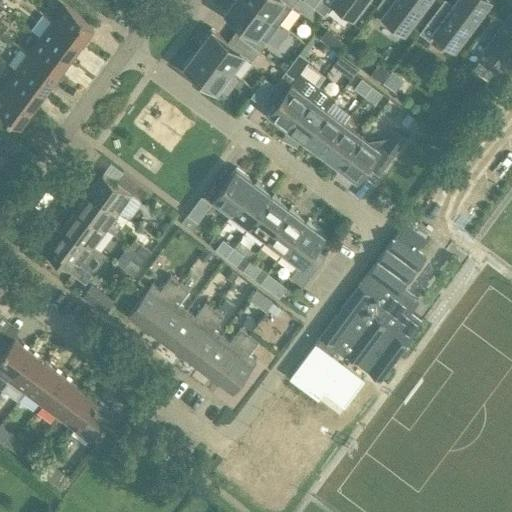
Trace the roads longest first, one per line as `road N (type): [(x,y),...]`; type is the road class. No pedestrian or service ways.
road 1 (residential): [(127,50),(370,230),(360,262),(222,447),(217,443)]
road 2 (residential): [(217,443),(0,283)]
road 3 (residential): [(0,218),(127,50)]
